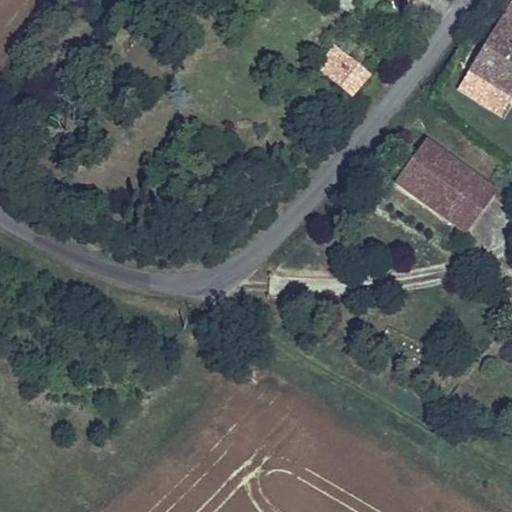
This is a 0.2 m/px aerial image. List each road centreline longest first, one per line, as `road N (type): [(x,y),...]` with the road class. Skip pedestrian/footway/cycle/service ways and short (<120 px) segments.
road 1 (residential): [(0,215),(87,262),(162,281),(204,280),(238,265),(273,236),(398,91),(465,0)]
road 2 (track): [(204,280),(286,385),(511,509)]
